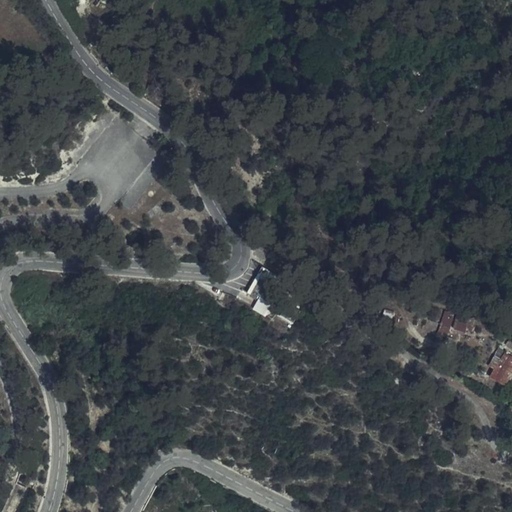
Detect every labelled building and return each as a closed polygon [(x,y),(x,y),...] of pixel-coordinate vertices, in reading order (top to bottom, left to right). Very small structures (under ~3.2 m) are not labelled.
[(269,302),(278,288),(259,276),(248,294),(254,297),(256,294),(269,302)] [(295,321),(299,313),(286,307),(282,315),(295,321)] [(449,309),(444,317),(452,321),(457,313),(449,309)] [(467,328),(470,318),(459,314),(455,324),(467,328)] [(452,321),(444,317),(442,321),(449,326),(452,321)] [(476,320),(470,318),(467,328),(472,330),(476,320)] [(449,326),(442,321),(438,329),(446,333),(449,326)] [(500,359),(504,352),(498,349),(494,356),(500,359)] [(511,372),(511,356),(504,352),(500,359),(494,356),(487,367),(494,370),(490,377),(504,386),(511,372)]
